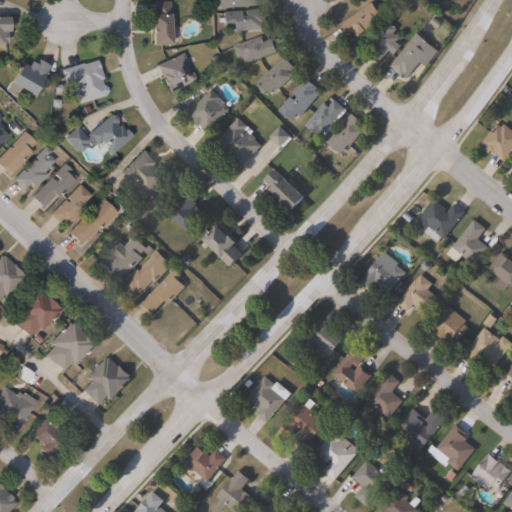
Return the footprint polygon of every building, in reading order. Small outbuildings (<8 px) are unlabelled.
[(254,0),(255,6),(217,8),(216,0),(254,0)] [(169,42),(150,42),(150,12),(154,12),(154,2),(169,2),(169,42)] [(373,25),(366,30),(365,28),(356,35),(353,31),(348,35),(340,25),(371,2),(381,16),(371,23),(373,25)] [(264,8),(265,29),(233,31),(232,26),(223,27),(222,11),(240,10),(240,15),(244,15),(244,9),(264,8)] [(0,43),(8,44),(8,18),(0,17),(0,43)] [(399,37),(378,63),(367,55),(373,48),(368,44),(386,20),(396,28),(393,32),(399,37)] [(430,49),(407,77),(403,74),(401,76),(389,66),(416,32),(429,42),(426,46),(430,49)] [(267,34),(269,39),(271,39),(276,52),(245,63),(242,55),(237,57),(233,45),(261,35),(262,36),(267,34)] [(194,79),(167,91),(155,64),(182,52),(194,79)] [(292,75),(276,89),(275,87),(266,95),(255,82),(285,56),(294,66),(288,71),(292,75)] [(36,58),(49,65),(31,96),(17,88),(13,95),(4,90),(9,81),(8,80),(19,61),(25,65),(29,59),(34,62),(36,58)] [(96,59),(102,78),(100,79),(102,83),(104,83),(107,92),(103,93),(104,95),(76,104),(73,94),(68,95),(59,69),(82,62),(82,63),(96,59)] [(319,93),(300,116),(297,113),(290,121),(278,110),(305,78),(317,87),(315,90),(319,93)] [(229,109),(207,131),(199,124),(198,126),(186,114),(211,88),(225,103),(224,104),(229,109)] [(333,99),(344,108),(320,138),(304,125),(324,102),(328,106),(333,99)] [(114,124),(116,127),(118,124),(124,131),(127,129),(131,135),(109,153),(100,141),(94,145),(85,134),(112,112),(119,120),(114,124)] [(362,131),(349,146),(348,145),(340,154),(326,142),(351,113),(360,120),(355,125),(362,131)] [(261,145),(241,167),(222,149),(221,149),(214,142),(237,117),(252,131),(251,133),(254,137),(254,138),(261,145)] [(504,123),(511,129),(511,150),(504,161),(491,150),(488,153),(483,149),(485,146),(481,143),(496,124),(501,127),(504,123)] [(290,135),(279,146),(269,136),(279,125),(290,135)] [(30,151),(8,173),(3,168),(2,170),(0,168),(0,153),(23,130),(34,142),(28,148),(30,151)] [(52,167),(29,189),(25,185),(21,189),(11,179),(44,145),(50,151),(46,155),(53,162),(50,165),(52,167)] [(160,182),(145,198),(119,172),(142,148),(156,163),(154,165),(165,175),(159,181),(160,182)] [(73,180),(56,197),(53,194),(40,207),(30,196),(49,177),(53,181),(57,177),(53,173),(63,163),(70,170),(67,173),(73,180)] [(272,168),(303,196),(290,210),(268,189),(271,185),(263,178),(272,168)] [(90,195),(84,202),(86,204),(65,226),(60,222),(59,224),(48,214),(62,199),(65,201),(68,198),(65,196),(78,183),(90,195)] [(206,215),(194,228),(191,225),(186,230),(166,212),(185,192),(197,203),(195,205),(206,215)] [(115,211),(99,228),(97,226),(84,239),(82,238),(78,242),(66,231),(100,197),(115,211)] [(444,212),(446,213),(453,204),(464,212),(444,238),(440,235),(435,241),(424,232),(426,230),(416,222),(434,199),(446,209),(444,212)] [(488,247),(475,265),(452,247),(474,219),(486,228),(478,238),(488,247)] [(220,222),(232,234),(231,235),(236,240),(232,245),(241,254),(229,266),(202,239),(215,225),(216,226),(220,222)] [(132,236),(145,247),(138,254),(141,257),(120,280),(111,272),(109,275),(102,268),(114,255),(108,249),(116,240),(123,246),(132,236)] [(171,264),(154,282),(151,280),(135,298),(121,286),(136,269),(139,271),(142,267),(140,266),(155,250),(171,264)] [(402,283),(396,291),(392,288),(384,298),(361,280),(383,251),(399,263),(397,266),(405,272),(398,280),(402,283)] [(500,253),(511,262),(511,287),(509,285),(505,291),(496,284),(500,278),(488,268),(500,253)] [(0,255),(1,256),(2,255),(19,271),(13,277),(18,282),(4,297),(1,295),(0,296),(0,255)] [(184,286),(167,304),(163,300),(151,313),(140,303),(173,269),(181,277),(178,280),(184,286)] [(421,274),(431,282),(427,288),(438,297),(426,314),(413,304),(408,311),(397,303),(415,279),(416,281),(421,274)] [(33,287),(36,290),(37,288),(58,308),(56,309),(58,311),(39,331),(35,327),(27,336),(19,329),(18,330),(9,321),(17,312),(14,308),(33,287)] [(470,324),(458,341),(453,337),(447,343),(431,330),(449,307),(470,324)] [(344,336),(329,355),(325,352),(321,356),(303,342),(321,318),(344,336)] [(68,322),(70,324),(71,322),(93,344),(73,364),(71,361),(61,371),(53,363),(52,364),(43,354),(51,346),(48,342),(68,322)] [(484,327),(499,339),(502,335),(511,343),(494,366),(480,355),(474,362),(463,353),(484,327)] [(365,355),(357,366),(352,363),(349,367),(354,371),(359,365),(371,375),(357,394),(331,374),(353,346),(365,355)] [(105,357),(107,358),(108,357),(118,366),(119,365),(129,375),(128,377),(130,380),(110,400),(107,397),(99,405),(91,398),(90,399),(81,389),(89,381),(85,377),(105,357)] [(402,400),(389,418),(375,407),(369,415),(362,409),(367,402),(365,400),(387,372),(399,382),(392,392),(402,400)] [(285,399),(266,422),(256,414),(260,409),(247,398),(264,376),(275,385),(273,389),(285,399)] [(0,390),(3,386),(15,394),(17,391),(21,394),(19,397),(31,406),(16,429),(9,424),(11,421),(0,413),(0,390)] [(309,399),(317,406),(312,412),(325,423),(309,442),(298,432),(302,427),(297,422),(294,426),(297,428),(287,441),(277,432),(301,403),(304,405),(309,399)] [(412,409),(426,419),(432,411),(443,419),(423,446),(398,427),(412,409)] [(53,449),(57,452),(54,456),(48,452),(45,455),(38,449),(41,445),(29,435),(43,418),(64,436),(53,449)] [(475,449),(458,471),(448,463),(445,466),(432,455),(455,425),(466,433),(464,436),(467,438),(465,441),(475,449)] [(352,459),(334,480),(323,471),(332,461),(330,459),(327,462),(315,452),(334,429),(343,437),(340,441),(351,450),(348,455),(352,459)] [(197,447),(209,457),(215,450),(226,459),(207,482),(206,481),(201,487),(185,474),(190,467),(184,462),(197,447)] [(511,471),(496,490),(491,487),(488,491),(470,477),(488,454),(511,471)] [(366,460),(379,471),(383,465),(388,469),(384,475),(388,479),(386,481),(391,486),(386,492),(380,488),(365,506),(354,496),(362,486),(352,477),(366,460)] [(252,498),(240,511),(234,511),(216,497),(238,470),(249,479),(241,489),(252,498)] [(14,502),(4,511),(0,511),(0,485),(3,488),(1,490),(14,502)] [(406,500),(410,503),(415,497),(419,501),(414,507),(419,511),(418,511),(384,511),(380,508),(397,487),(409,497),(406,500)] [(511,509),(503,503),(511,490),(511,509)] [(279,511),(257,511),(271,496),(282,506),(277,510),(279,511)] [(164,511),(133,511),(146,497),(164,511)]
